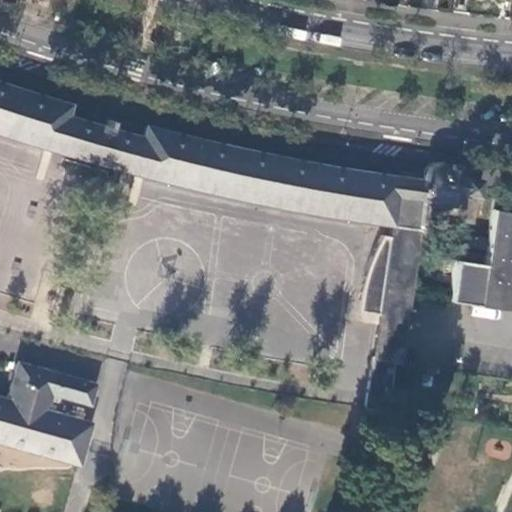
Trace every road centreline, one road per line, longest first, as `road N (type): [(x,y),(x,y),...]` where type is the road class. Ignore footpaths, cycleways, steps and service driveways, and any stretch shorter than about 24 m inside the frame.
road 1 (secondary): [(0,23),(134,67),(284,101),(511,139)]
road 2 (secondary): [(511,54),(217,0)]
